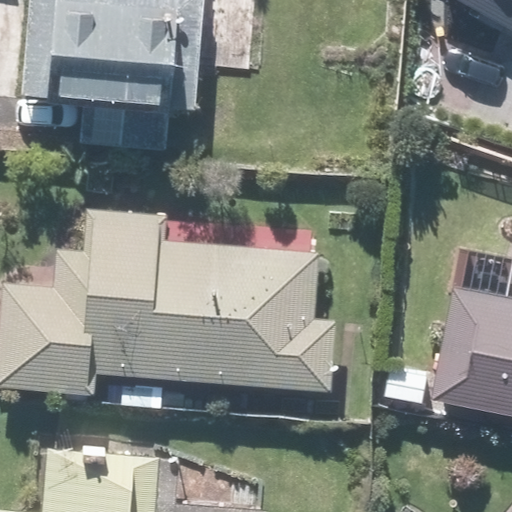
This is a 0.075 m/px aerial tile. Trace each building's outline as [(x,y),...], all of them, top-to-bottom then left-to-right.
[(0,50),(0,97),(76,101),(74,145),(166,150),(167,108),(193,109),(198,0),(25,0),(23,51),(0,50)] [(511,0),(459,0),(511,29),(511,0)] [(0,386),(85,393),(87,369),(330,388),(335,316),(316,315),(320,255),(157,242),(159,215),(87,209),(84,250),(53,247),(51,267),(5,264),(0,327),(0,386)] [(462,288),(450,285),(432,371),(384,361),(378,393),(511,420),(511,298),(505,297),(511,266),(468,257),(462,288)] [(171,379),(112,376),(110,409),(169,412),(171,379)] [(34,511),(0,509),(0,511),(264,511),(266,488),(209,483),(207,501),(171,498),(174,461),(46,450),(41,511),(34,511)]
